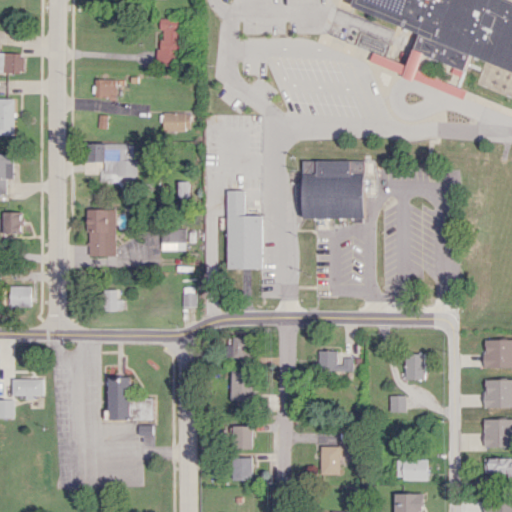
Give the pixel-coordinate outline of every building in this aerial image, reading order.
[(332,0),(428,48),(416,83),(511,123),(511,14),(480,0),(332,0)] [(158,69),(181,70),(182,18),(159,17),(158,69)] [(404,74),(407,64),(374,51),(370,61),(404,74)] [(0,71),(23,72),(23,53),(0,52),(0,71)] [(116,97),(117,79),(95,78),(95,96),(116,97)] [(0,134),(15,134),(14,97),(0,97),(0,134)] [(164,130),(190,130),(189,112),(163,112),(164,130)] [(100,181),(118,181),(118,186),(137,186),(137,160),(133,160),(133,143),(88,143),(88,161),(104,161),(104,172),(101,172),(100,181)] [(7,178),(13,178),(14,153),(0,152),(0,190),(6,190),(7,178)] [(364,160),(303,160),(303,218),(365,217),(364,160)] [(244,214),(244,189),(228,189),(227,267),(261,268),(261,214),(244,214)] [(89,208),(88,255),(115,256),(116,209),(89,208)] [(3,233),(23,233),(22,211),(3,211),(3,233)] [(185,250),(185,228),(162,227),(162,249),(185,250)] [(31,285),(10,285),(10,306),(31,306),(31,285)] [(195,286),(182,286),(183,306),(195,306),(195,286)] [(118,289),(101,289),(101,309),(122,309),(122,298),(117,298),(118,289)] [(250,336),(232,336),(232,344),(226,344),(226,356),(249,356),(250,336)] [(511,339),(487,339),(486,366),(511,366),(511,339)] [(337,350),(316,350),(317,371),(350,370),(349,357),(337,357),(337,350)] [(424,378),(425,353),(404,353),(404,378),(424,378)] [(230,400),(252,400),(253,371),(231,370),(230,400)] [(114,374),(112,419),(168,421),(169,394),(143,393),(144,375),(114,374)] [(42,378),(12,378),(12,395),(42,394),(42,378)] [(511,406),(511,378),(486,379),(486,407),(511,406)] [(405,394),(389,395),(389,411),(405,411),(405,394)] [(13,399),(0,399),(0,416),(13,417),(13,399)] [(485,447),(511,446),(511,418),(485,419),(485,447)] [(251,447),(251,425),(229,425),(229,447),(251,447)] [(337,473),(337,445),(319,446),(319,473),(337,473)] [(251,456),(231,457),(231,480),(252,479),(251,456)] [(485,473),(511,474),(511,457),(486,457),(485,473)] [(427,458),(396,459),(396,478),(428,478),(427,458)] [(421,511),(421,493),(394,493),(393,511),(421,511)]
